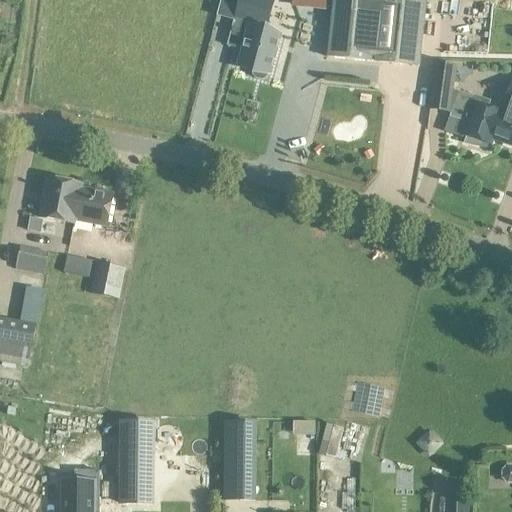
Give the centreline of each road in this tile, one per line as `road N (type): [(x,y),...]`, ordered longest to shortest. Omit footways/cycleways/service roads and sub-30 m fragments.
road 1 (unclassified): [(511,259),(297,184),(0,122)]
road 2 (unknown): [(266,177),(284,103),(305,67),(376,71),(399,90),(378,213)]
road 3 (track): [(13,125),(31,0)]
